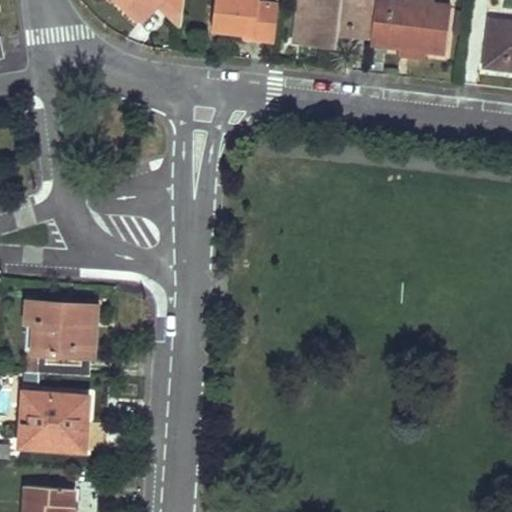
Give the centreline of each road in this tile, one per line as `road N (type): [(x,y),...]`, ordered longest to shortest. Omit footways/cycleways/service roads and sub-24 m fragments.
road 1 (residential): [(206,85),(511,127)]
road 2 (residential): [(175,511),(188,267)]
road 3 (residential): [(49,73),(206,85)]
road 4 (residential): [(49,73),(67,202)]
road 5 (residential): [(194,195),(67,202)]
